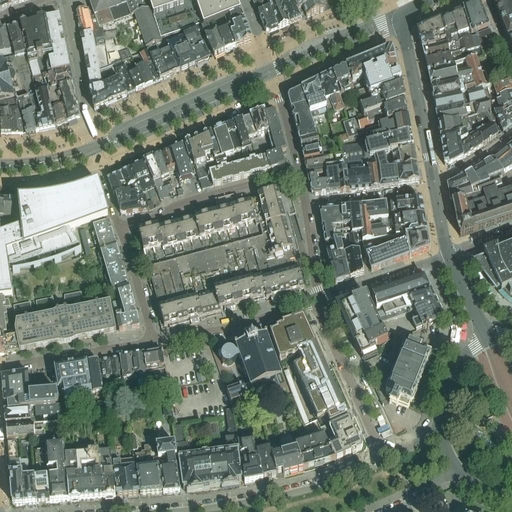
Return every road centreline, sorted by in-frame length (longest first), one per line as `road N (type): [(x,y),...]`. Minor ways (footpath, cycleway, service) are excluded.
road 1 (residential): [(385,460),(272,498),(170,511)]
road 2 (residential): [(98,166),(275,88)]
road 3 (residential): [(270,72),(94,147)]
road 4 (residential): [(263,51),(90,128)]
road 5 (residential): [(121,227),(298,171)]
road 6 (residential): [(385,460),(318,297)]
road 7 (residential): [(152,342),(231,329),(318,297)]
road 8 (residential): [(434,188),(402,28)]
road 9 (residential): [(0,367),(152,342)]
road 10 (residential): [(399,14),(270,72)]
road 11 (residential): [(275,88),(402,28)]
road 12 (residential): [(393,0),(263,51)]
road 13 (residential): [(318,297),(449,254)]
road 14 (residential): [(434,188),(304,203)]
road 15 (residential): [(90,128),(65,0)]
